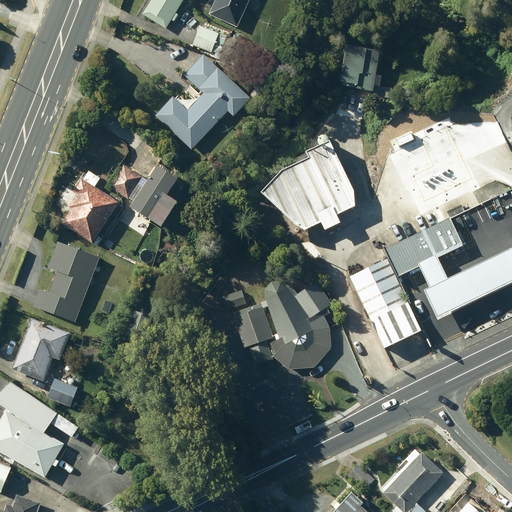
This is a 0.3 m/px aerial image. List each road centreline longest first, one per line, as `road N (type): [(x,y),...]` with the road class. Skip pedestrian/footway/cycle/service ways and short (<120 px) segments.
road 1 (secondary): [(429,390),(174,511)]
road 2 (primary): [(77,0),(0,196)]
